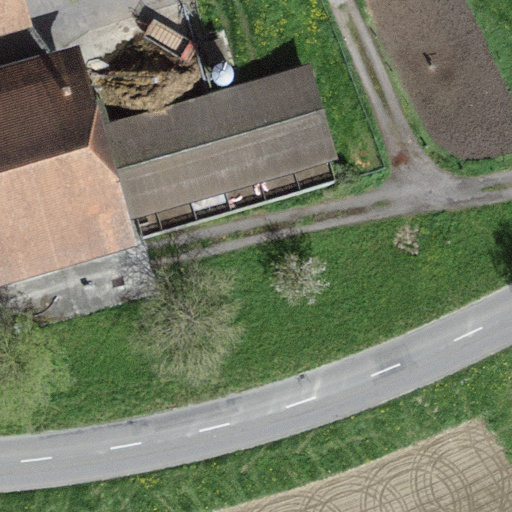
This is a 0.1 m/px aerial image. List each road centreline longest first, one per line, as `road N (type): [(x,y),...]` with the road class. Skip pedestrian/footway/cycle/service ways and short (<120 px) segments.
road 1 (unclassified): [(511,310),(291,407),(134,446),(0,461)]
road 2 (unknown): [(322,0),(389,152),(444,175),(511,166)]
